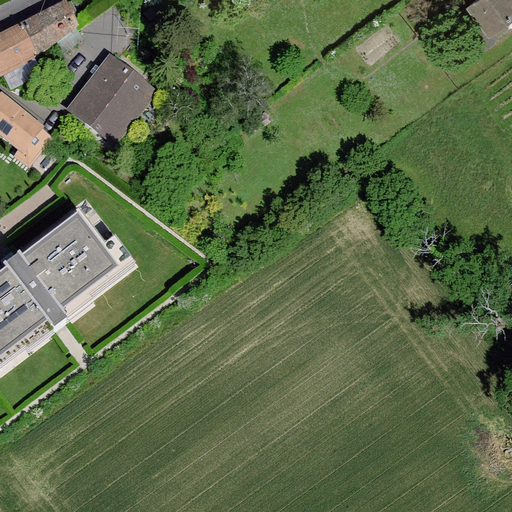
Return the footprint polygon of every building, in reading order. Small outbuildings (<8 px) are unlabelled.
[(511,0),(471,0),(466,4),(489,35),(511,17),(511,0)] [(64,4),(0,37),(0,75),(77,28),(64,4)] [(108,57),(67,113),(114,148),(156,92),(108,57)] [(40,129),(0,96),(0,139),(19,155),(40,129)] [(84,218),(0,281),(0,367),(125,272),(84,218)]
